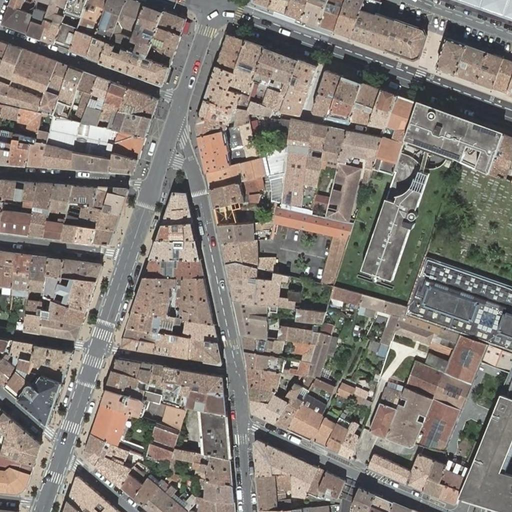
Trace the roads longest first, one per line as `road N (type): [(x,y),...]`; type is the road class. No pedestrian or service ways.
road 1 (secondary): [(212,7),(511,116)]
road 2 (residential): [(236,371),(196,179),(162,156)]
road 3 (residential): [(443,511),(241,427)]
road 4 (residential): [(182,99),(0,32)]
road 5 (residential): [(151,188),(0,172)]
road 6 (residential): [(0,238),(110,253),(128,280)]
road 7 (residential): [(236,371),(97,348)]
